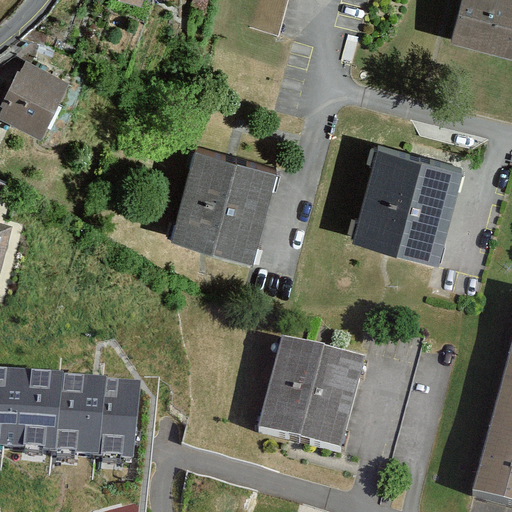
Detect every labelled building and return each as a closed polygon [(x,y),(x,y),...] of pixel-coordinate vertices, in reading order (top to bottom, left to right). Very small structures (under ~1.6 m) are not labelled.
[(287,0),(259,0),(252,27),(279,34),(287,0)] [(511,52),(511,0),(462,0),(453,37),(511,52)] [(0,114),(40,135),(67,79),(26,58),(0,109),(0,114)] [(436,256),(459,166),(380,147),(358,236),(436,256)] [(275,169),(196,148),(172,234),(251,256),(275,169)] [(0,220),(0,264),(9,222),(0,220)] [(340,453),(363,366),(284,346),(261,433),(340,453)] [(511,505),(511,356),(475,496),(511,505)] [(141,389),(0,374),(0,449),(134,462),(141,389)]
